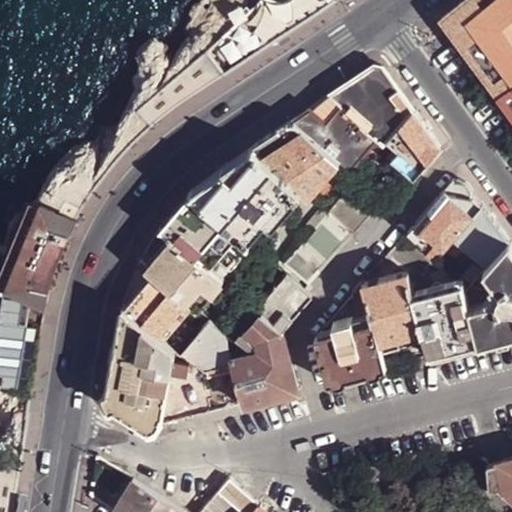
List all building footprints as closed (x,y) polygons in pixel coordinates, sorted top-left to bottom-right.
[(511,0),(463,0),(446,15),(511,105),(511,0)] [(354,94),(365,106),(363,108),(368,113),(360,122),(376,135),(384,142),(387,138),(413,108),(382,66),(375,64),(346,83),(354,94)] [(368,113),(363,108),(365,106),(354,94),(343,107),(360,122),(368,113)] [(328,95),(291,119),(338,159),(348,169),(349,168),(376,135),(360,122),(343,107),(328,95)] [(393,144),(399,148),(396,152),(392,156),(414,176),(441,146),(413,108),(387,138),(393,144)] [(291,119),(252,145),(301,186),(308,193),(316,185),(322,178),(338,159),(291,119)] [(219,167),(190,190),(238,232),(246,238),(266,214),(272,220),(301,186),(252,145),(219,167)] [(383,197),(358,176),(328,210),(353,231),(383,197)] [(326,182),(322,178),(316,185),(320,188),(326,182)] [(435,240),(444,248),(448,244),(454,237),(483,205),(470,194),(471,192),(471,189),(470,189),(466,183),(460,180),(460,178),(456,178),(456,180),(455,181),(452,178),(406,231),(415,238),(422,229),(435,240)] [(190,190),(160,225),(173,235),(209,266),(217,258),(228,244),(238,232),(190,190)] [(32,222),(8,287),(45,305),(49,289),(57,260),(64,245),(69,231),(72,225),(76,218),(41,200),(32,222)] [(306,224),(312,230),(328,210),(322,205),(306,224)] [(501,230),(483,205),(454,237),(462,245),(477,257),(501,230)] [(283,263),(307,284),(353,231),(328,210),(312,230),(283,263)] [(0,275),(0,282),(8,287),(32,222),(22,219),(0,275)] [(173,235),(147,266),(154,271),(192,304),(197,308),(223,278),(209,266),(173,235)] [(401,237),(387,253),(405,269),(408,277),(422,274),(432,262),(401,237)] [(457,251),(462,245),(454,237),(448,244),(457,251)] [(511,245),(508,239),(482,267),(498,290),(495,296),(467,304),(470,315),(477,341),(511,332),(511,245)] [(435,240),(426,250),(435,258),(444,248),(435,240)] [(228,244),(217,258),(229,269),(232,268),(241,258),(240,255),(228,244)] [(267,265),(281,278),(286,273),(271,260),(267,265)] [(405,269),(363,281),(373,321),(379,340),(422,329),(412,292),(408,277),(405,269)] [(163,338),(192,304),(154,271),(125,305),(163,338)] [(311,295),(286,273),(281,278),(264,298),(257,306),(262,310),(282,328),(311,295)] [(429,354),(477,341),(470,315),(459,318),(455,304),(466,302),(463,289),(460,279),(412,292),(422,329),(425,339),(429,354)] [(264,298),(254,289),(250,294),(246,297),(251,301),(257,306),(264,298)] [(459,318),(470,315),(467,304),(466,302),(455,304),(459,318)] [(155,425),(161,415),(170,372),(172,359),(174,347),(163,338),(125,305),(121,303),(107,391),(111,403),(151,427),(155,425)] [(244,402),(298,388),(281,329),(282,328),(262,310),(247,328),(257,337),(260,348),(231,356),(232,361),(234,369),(244,402)] [(331,322),(334,331),(353,326),(350,316),(331,322)] [(209,319),(183,352),(204,368),(214,365),(232,361),(231,356),(225,332),(219,327),(209,319)] [(219,327),(225,332),(232,324),(226,319),(219,327)] [(327,381),(385,365),(382,350),(379,340),(373,321),(353,326),(334,331),(314,336),(327,381)] [(247,328),(242,334),(260,348),(257,337),(247,328)] [(425,339),(422,329),(379,340),(382,350),(425,339)] [(189,363),(172,359),(170,372),(187,375),(189,363)] [(234,369),(232,361),(214,365),(204,368),(207,376),(234,369)] [(511,456),(487,463),(489,487),(498,487),(511,499),(511,456)] [(133,476),(113,508),(118,511),(181,511),(184,508),(133,476)] [(214,511),(251,511),(260,502),(229,476),(205,503),(214,511)] [(271,511),(260,502),(251,511),(271,511)]
